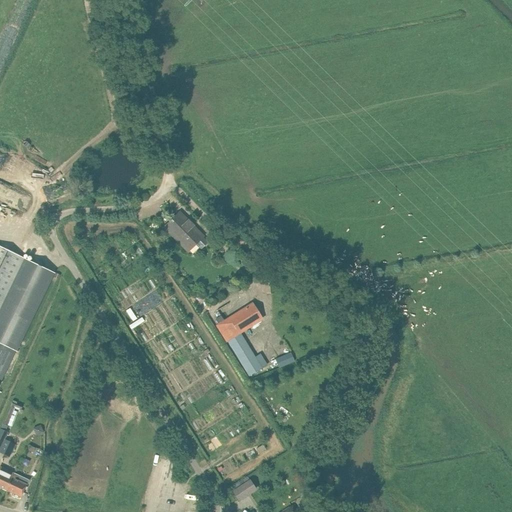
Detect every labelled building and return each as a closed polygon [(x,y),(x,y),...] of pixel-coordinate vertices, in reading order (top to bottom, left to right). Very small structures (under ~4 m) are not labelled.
[(0,151),(0,165),(9,167),(11,154),(0,151)] [(13,171),(19,172),(21,162),(15,160),(13,171)] [(200,248),(207,241),(179,213),(173,220),(171,218),(169,220),(171,222),(165,227),(188,250),(195,243),(200,248)] [(0,247),(0,382),(52,274),(53,273),(0,247)] [(224,321),(218,325),(229,343),(249,377),(262,369),(268,365),(260,353),(255,357),(240,332),(261,319),(251,304),(224,321)] [(98,402),(101,393),(91,389),(88,398),(98,402)] [(14,427),(20,406),(10,403),(5,424),(14,427)] [(215,436),(225,429),(218,419),(208,425),(215,436)] [(0,452),(9,457),(15,444),(5,439),(8,433),(0,429),(0,452)] [(0,486),(6,490),(14,474),(0,467),(0,486)] [(16,475),(14,474),(6,490),(21,497),(26,485),(14,479),(16,475)] [(247,480),(231,489),(237,499),(253,489),(247,480)] [(305,495),(300,498),(305,509),(310,507),(312,511),(313,511),(318,510),(316,505),(315,503),(312,496),(308,498),(307,495),(305,495)]
